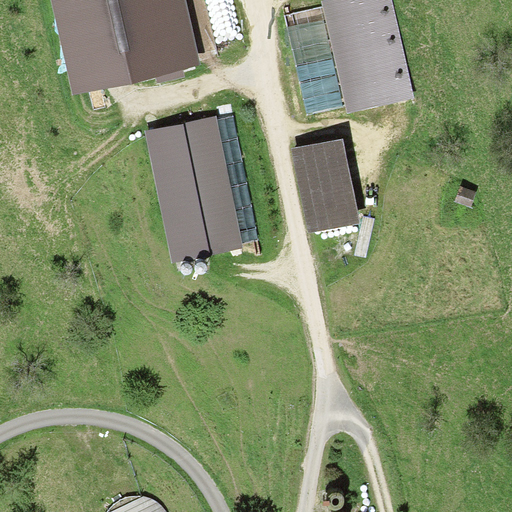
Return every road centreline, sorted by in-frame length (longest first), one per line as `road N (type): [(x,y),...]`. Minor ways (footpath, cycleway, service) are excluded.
road 1 (track): [(243,0),(327,377),(309,511)]
road 2 (track): [(0,440),(51,421),(124,427),(196,469),(226,511)]
